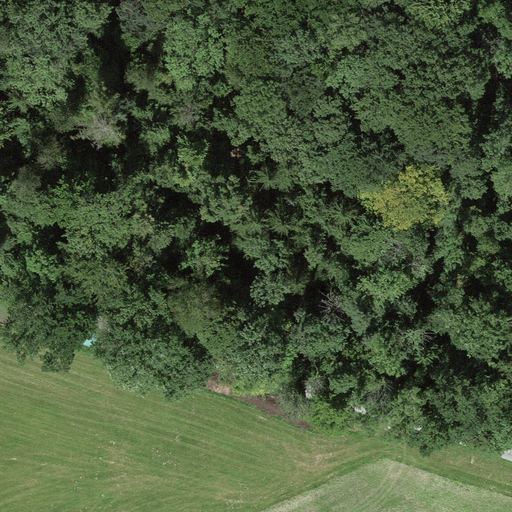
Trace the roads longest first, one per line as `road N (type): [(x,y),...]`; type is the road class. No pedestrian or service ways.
road 1 (track): [(511,453),(0,285)]
road 2 (track): [(246,0),(228,363)]
